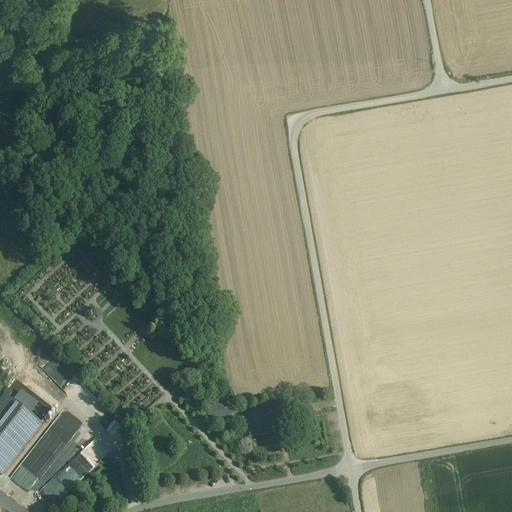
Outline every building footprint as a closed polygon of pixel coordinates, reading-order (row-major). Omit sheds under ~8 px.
[(42,425),(5,395),(0,401),(0,474),(2,476),(42,425)] [(221,406),(208,408),(210,416),(216,415),(222,414),(221,406)] [(222,414),(216,415),(217,422),(230,420),(228,412),(222,414)] [(262,414),(249,417),(252,439),(266,436),(265,435),(264,426),(273,424),(276,423),(274,413),(262,415),(262,414)] [(273,424),(264,426),(265,435),(275,433),(273,424)] [(22,511),(0,494),(0,511),(22,511)]
